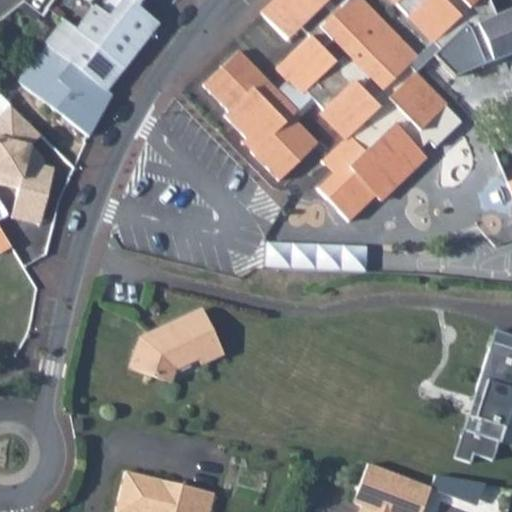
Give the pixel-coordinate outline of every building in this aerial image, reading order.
[(138,4),(133,0),(119,0),(109,12),(97,1),(78,25),(123,64),(159,24),(138,4)] [(417,78),(440,56),(460,77),(493,63),(477,26),(497,19),(488,0),(291,0),(268,24),(290,46),(301,35),(310,43),(280,76),(292,88),(282,99),(277,103),(296,124),(316,105),(326,115),(323,119),(349,145),(352,142),(367,157),(353,172),(349,167),(337,178),(322,193),(354,226),(381,200),(385,205),(429,159),(424,154),(432,144),(438,150),(464,125),(417,78)] [(511,12),(497,19),(477,26),(493,63),(511,54),(511,12)] [(109,87),(126,66),(123,64),(78,25),(65,14),(63,16),(67,20),(49,41),(62,53),(35,87),(89,133),(111,91),(109,87)] [(285,188),(289,184),(323,151),(296,124),(277,103),(282,99),(243,59),(237,65),(207,94),(233,120),(229,124),(260,156),(256,160),(285,188)] [(0,111),(8,103),(0,96),(0,111)] [(41,134),(8,103),(0,111),(0,181),(16,186),(14,193),(44,201),(53,167),(40,164),(43,156),(30,145),(41,134)] [(349,145),(328,168),(337,178),(349,167),(353,172),(367,157),(352,142),(349,145)] [(42,210),(44,201),(14,193),(9,215),(39,223),(42,210)] [(0,251),(10,245),(0,227),(0,251)] [(365,247),(266,242),(264,267),(364,274),(365,247)] [(187,359),(208,351),(192,310),(134,333),(124,366),(157,375),(163,361),(185,353),(187,359)] [(511,337),(495,332),(474,397),(483,400),(477,418),(468,416),(453,461),(468,465),(471,457),(492,464),(511,404),(511,337)] [(483,400),(474,397),(468,416),(477,418),(483,400)] [(416,511),(426,488),(364,463),(348,501),(356,504),(352,511),(416,511)] [(210,511),(215,486),(127,466),(116,509),(130,511),(210,511)]
